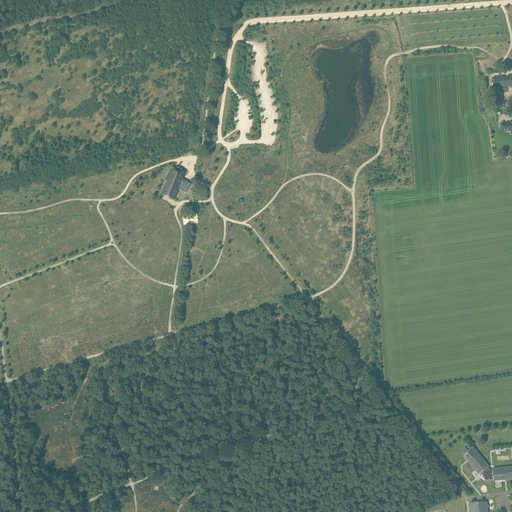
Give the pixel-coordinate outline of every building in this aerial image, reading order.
[(511,75),(507,76),(507,77),(503,78),(503,76),(493,77),(494,88),(511,85),(511,75)] [(511,134),(511,122),(510,123),(501,124),(501,128),(502,132),(506,131),(510,131),(511,131),(511,135),(511,134)] [(182,179),(184,173),(181,172),(182,169),(175,167),(174,170),(172,170),(171,172),(169,171),(164,180),(167,181),(163,193),(174,197),(178,188),(192,197),(198,188),(182,179)] [(180,215),(180,224),(195,224),(195,215),(180,215)] [(468,453),(464,456),(479,475),(481,473),(483,476),(482,477),(483,477),(485,480),(491,480),(492,480),(494,479),(494,481),(511,479),(511,466),(493,468),(493,470),(490,470),(488,468),(489,467),(474,447),(467,452),(468,453)] [(470,503),(470,511),(487,511),(487,502),(470,503)]
